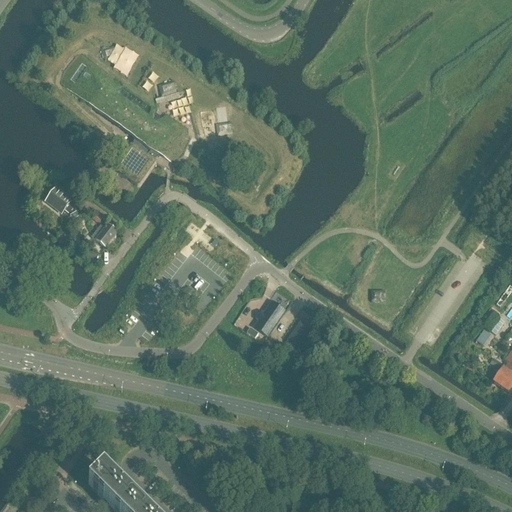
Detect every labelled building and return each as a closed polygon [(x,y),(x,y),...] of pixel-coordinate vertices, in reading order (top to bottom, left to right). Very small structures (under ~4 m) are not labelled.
[(101,51),(105,63),(119,58),(115,46),(101,51)] [(72,92),(71,93),(88,105),(91,107),(92,107),(99,112),(102,114),(133,136),(134,137),(133,137),(132,145),(132,146),(152,159),(154,161),(159,155),(160,154),(163,149),(164,148),(169,140),(167,138),(176,125),(164,116),(162,119),(155,114),(155,113),(157,111),(156,110),(154,109),(141,100),(131,93),(123,87),(120,85),(116,82),(113,85),(93,71),(89,68),(86,73),(85,73),(83,76),(83,77),(79,82),(74,90),(72,92)] [(158,87),(161,98),(176,94),(173,82),(158,87)] [(215,125),(217,137),(232,135),(231,123),(215,125)] [(113,172),(120,176),(126,181),(127,180),(131,183),(130,184),(136,188),(137,188),(138,188),(139,188),(156,164),(156,163),(156,162),(155,162),(132,145),(131,145),(130,145),(129,146),(113,169),(113,170),(112,170),(113,171),(113,172)] [(220,154),(214,162),(211,165),(230,182),(247,166),(229,150),(223,157),(220,154)] [(45,203),(62,215),(64,212),(68,215),(75,205),(55,190),(45,203)] [(102,221),(96,216),(92,221),(98,226),(102,221)] [(91,239),(105,249),(117,235),(107,227),(105,230),(101,227),(91,239)] [(89,259),(94,263),(99,257),(98,257),(94,254),(93,254),(94,255),(90,259),(89,259)] [(371,304),(384,304),(384,293),(371,293),(371,304)] [(263,326),(259,333),(267,339),(285,312),(277,306),(269,318),(262,313),(256,321),(263,326)] [(288,343),(303,353),(316,333),(302,323),(288,343)] [(250,330),(249,331),(246,335),(254,340),(258,335),(250,330)] [(273,353),(282,359),(288,350),(279,344),(273,353)] [(493,384),(507,394),(511,387),(511,351),(505,362),(508,364),(503,370),(502,370),(493,384)] [(283,360),(291,365),(295,360),(286,355),(283,360)] [(109,507),(114,511),(133,511),(139,507),(103,471),(88,486),(104,502),(101,504),(106,509),(109,507)]
